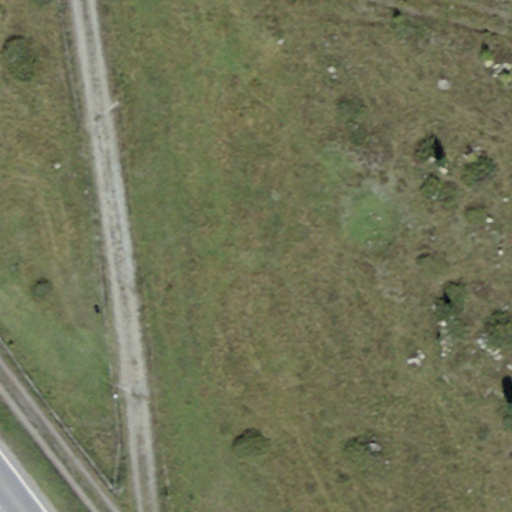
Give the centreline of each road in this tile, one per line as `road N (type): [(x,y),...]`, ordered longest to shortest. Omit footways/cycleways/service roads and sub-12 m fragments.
road 1 (track): [(81,0),(152,511)]
road 2 (track): [(0,365),(113,511)]
